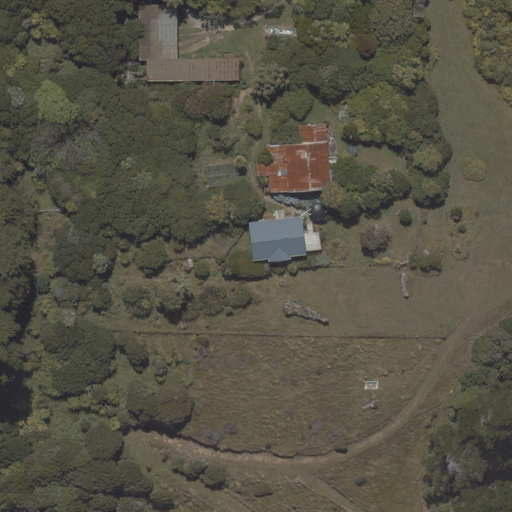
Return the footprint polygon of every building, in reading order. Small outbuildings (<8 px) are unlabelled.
[(146,60),(146,82),(240,81),(240,58),(178,58),(178,3),(139,4),(140,60),(146,60)] [(265,25),(265,38),(298,39),(298,27),(265,25)] [(331,189),(327,123),(298,125),(299,143),(266,145),(267,160),(256,161),(257,177),(268,176),(269,193),(331,189)] [(239,163),(206,166),(208,186),(241,183),(239,163)] [(302,216),(248,222),(253,261),(268,259),(268,262),(291,260),(291,257),(306,255),(302,216)]
